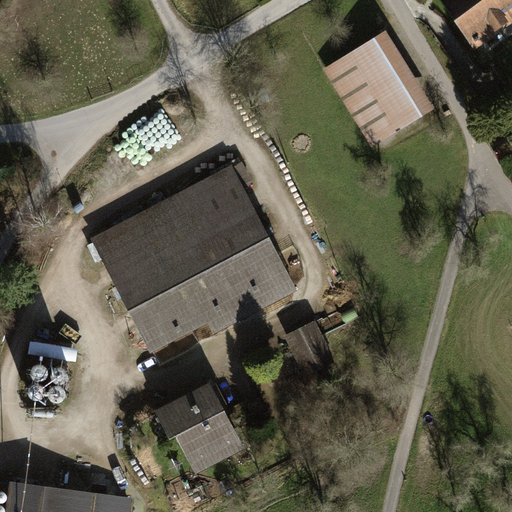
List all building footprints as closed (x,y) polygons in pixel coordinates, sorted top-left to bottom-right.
[(511,0),(440,0),(477,50),(511,24),(511,0)] [(388,32),(327,70),(374,146),(435,109),(388,32)] [(231,167),(93,236),(152,352),(209,324),(215,334),(295,293),(231,167)] [(302,378),(341,360),(322,319),(283,336),(302,378)] [(187,337),(166,346),(171,358),(192,349),(187,337)] [(211,384),(157,412),(172,441),(178,438),(197,474),(244,449),(230,422),(211,384)] [(132,511),(134,498),(15,481),(10,511),(132,511)]
